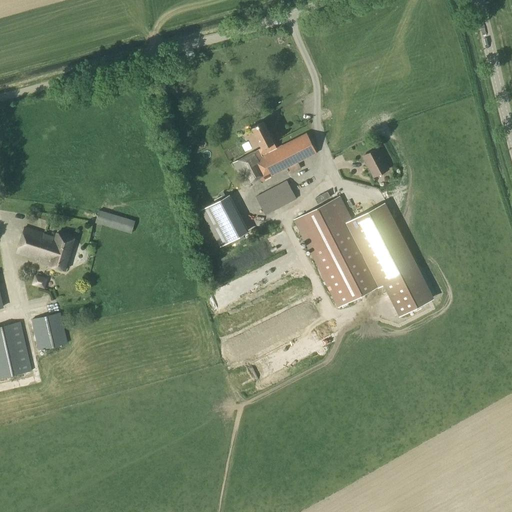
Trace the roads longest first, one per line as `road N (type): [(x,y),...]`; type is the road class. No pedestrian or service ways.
road 1 (unclassified): [(327,0),(0,97)]
road 2 (tertiary): [(511,142),(475,0)]
